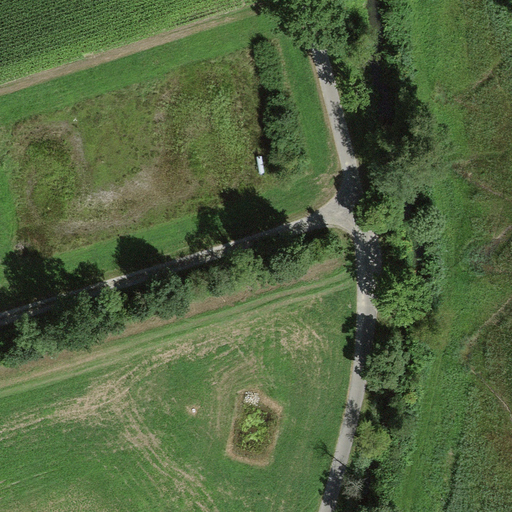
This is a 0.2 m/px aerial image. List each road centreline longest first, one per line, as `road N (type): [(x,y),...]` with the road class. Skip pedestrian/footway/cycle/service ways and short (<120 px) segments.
road 1 (track): [(0,317),(352,201)]
road 2 (track): [(352,201),(363,281),(357,388),(323,511)]
road 3 (track): [(297,0),(352,201)]
